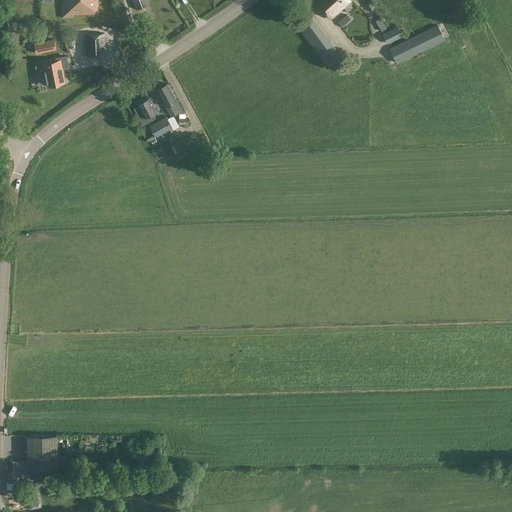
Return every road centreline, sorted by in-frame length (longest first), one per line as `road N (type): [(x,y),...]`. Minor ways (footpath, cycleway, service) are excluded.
road 1 (tertiary): [(20,157),(246,0)]
road 2 (tertiary): [(0,335),(20,157)]
